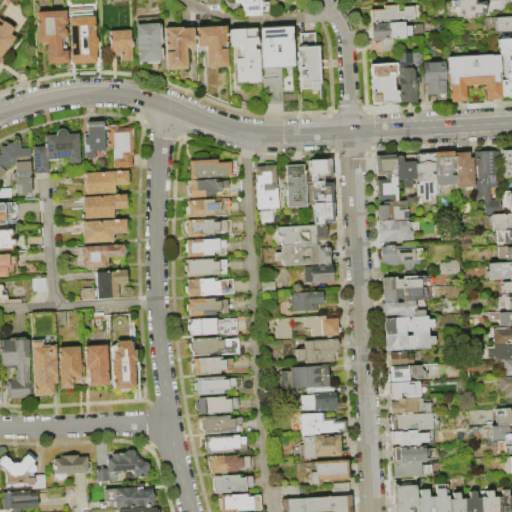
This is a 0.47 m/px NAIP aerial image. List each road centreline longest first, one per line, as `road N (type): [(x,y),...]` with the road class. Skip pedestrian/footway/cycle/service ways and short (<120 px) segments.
road 1 (tertiary): [(511,123),(262,135),(149,99),(102,93),(0,113)]
road 2 (residential): [(323,0),(345,39),(372,511)]
road 3 (residential): [(165,104),(156,301),(189,511)]
road 4 (residential): [(170,428),(0,427)]
